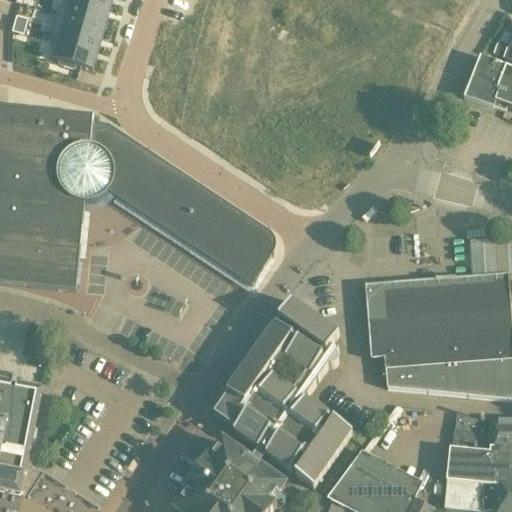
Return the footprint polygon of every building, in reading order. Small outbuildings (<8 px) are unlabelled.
[(82,0),(69,0),(65,17),(101,28),(107,7),(82,0)] [(403,90),(454,0),(281,0),(273,15),(403,90)] [(16,17),(14,25),(27,29),(30,20),(16,17)] [(65,17),(59,38),(95,48),(101,28),(65,17)] [(14,25),(11,34),(25,38),(27,29),(14,25)] [(59,38),(53,60),(57,61),(56,65),(72,69),(73,66),(89,70),(95,48),(59,38)] [(511,43),(509,50),(499,46),(495,55),(511,62),(511,43)] [(493,110),(503,114),(511,90),(511,72),(480,60),(465,101),(493,112),(493,110)] [(508,109),(511,110),(511,90),(503,114),(506,115),(508,109)] [(102,203),(109,197),(251,291),(273,259),(272,259),(275,253),(275,247),(274,242),(270,237),(109,129),(92,128),(93,120),(0,111),(0,288),(76,296),(84,208),(93,207),(102,203)] [(511,238),(468,241),(469,275),(511,273),(511,238)] [(374,374),(385,374),(387,392),(511,404),(511,331),(508,279),(365,289),(371,362),(373,362),(374,374)] [(226,396),(231,399),(223,410),(226,424),(237,431),(233,436),(313,492),(352,437),(305,404),(329,370),(331,371),(333,371),(334,371),(335,370),(336,370),(337,368),(338,367),(338,366),(338,365),(338,363),(338,362),(337,360),(336,359),(338,358),(330,352),(339,338),(291,304),(226,396)] [(0,495),(22,500),(30,456),(42,389),(0,381),(0,495)] [(445,486),(447,486),(481,488),(481,499),(498,500),(498,504),(511,505),(511,423),(491,423),(456,418),(454,432),(449,473),(446,473),(445,486)] [(274,511),(277,508),(273,505),(284,489),(223,446),(212,462),(208,459),(183,494),(187,496),(176,511),(274,511)] [(362,455),(327,502),(346,511),(431,511),(414,503),(423,487),(362,455)] [(488,511),(511,511),(511,505),(498,504),(498,500),(481,499),(481,488),(447,486),(445,507),(482,511),(488,511)]
